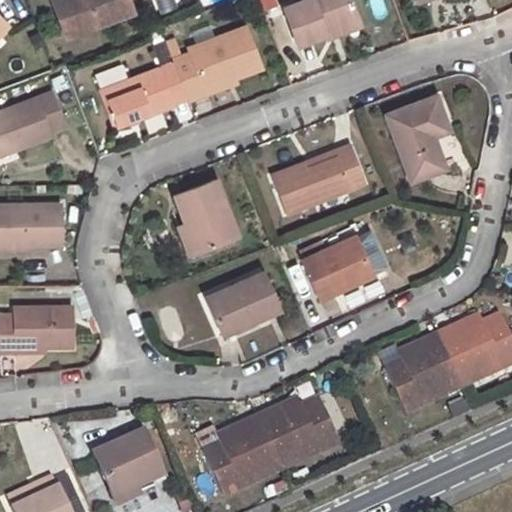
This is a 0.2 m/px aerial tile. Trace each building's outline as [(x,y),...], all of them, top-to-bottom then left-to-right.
[(52,0),(66,37),(132,11),(127,0),(52,0)] [(349,0),(304,0),(282,8),(298,46),(325,35),(324,31),(357,18),(349,0)] [(0,30),(8,22),(0,14),(0,30)] [(357,18),(324,31),(325,35),(327,38),(360,26),(357,18)] [(205,94),(204,90),(261,68),(245,27),(189,48),(191,51),(171,59),(173,63),(186,98),(187,101),(205,94)] [(173,63),(98,92),(112,128),(173,106),(172,103),(186,98),(173,63)] [(51,92),(0,110),(0,148),(16,142),(63,125),(51,92)] [(435,96),(385,115),(411,181),(444,169),(431,135),(447,129),(435,96)] [(16,142),(0,148),(0,155),(19,148),(16,142)] [(349,143),(334,149),(337,156),(307,167),(305,160),(269,174),(285,214),(365,182),(349,143)] [(334,149),(305,160),(307,167),(337,156),(334,149)] [(213,179),(173,194),(184,221),(196,251),(236,236),(213,179)] [(60,202),(0,203),(0,241),(8,241),(7,246),(28,246),(45,245),(45,241),(61,240),(60,202)] [(184,221),(176,224),(188,255),(196,251),(184,221)] [(398,237),(402,253),(417,248),(413,233),(398,237)] [(356,234),(300,259),(319,297),(374,272),(356,234)] [(8,241),(0,241),(0,251),(28,251),(28,246),(7,246),(8,241)] [(260,268),(205,296),(225,336),(280,309),(260,268)] [(12,313),(0,313),(0,352),(12,353),(12,347),(71,348),(71,306),(12,307),(12,313)] [(468,320),(438,334),(462,386),(511,363),(511,342),(499,314),(482,322),(472,326),(468,320)] [(479,315),(468,320),(472,326),(482,322),(479,315)] [(401,360),(382,368),(403,412),(462,386),(438,334),(407,348),(410,356),(401,360)] [(407,348),(398,353),(401,360),(410,356),(407,348)] [(287,404),(256,418),(280,469),(338,442),(317,396),(299,405),(289,410),(287,404)] [(297,399),(287,404),(289,410),(299,405),(297,399)] [(220,443),(201,451),(222,496),(280,469),(256,418),(227,431),(230,437),(220,443)] [(140,431),(91,454),(111,498),(134,486),(135,489),(162,476),(140,431)] [(227,431),(216,436),(220,443),(230,437),(227,431)] [(11,511),(66,511),(54,487),(50,479),(35,486),(39,494),(10,508),(11,511)] [(35,486),(6,500),(10,508),(39,494),(35,486)] [(134,486),(111,498),(116,506),(138,496),(135,489),(134,486)] [(189,489),(175,496),(182,511),(196,505),(189,489)]
